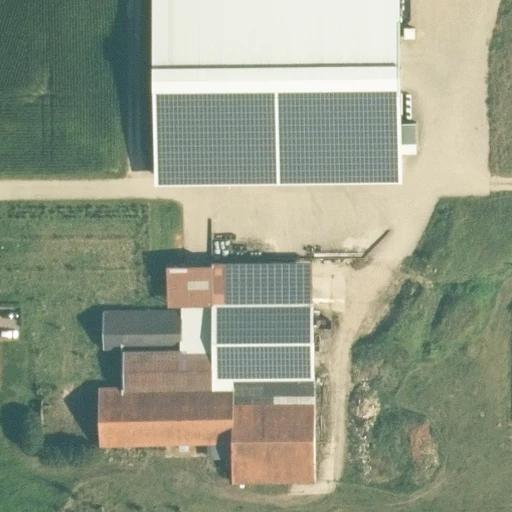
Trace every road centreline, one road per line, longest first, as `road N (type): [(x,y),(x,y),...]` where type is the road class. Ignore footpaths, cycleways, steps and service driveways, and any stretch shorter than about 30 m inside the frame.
road 1 (track): [(0,195),(511,183)]
road 2 (track): [(483,0),(431,180)]
